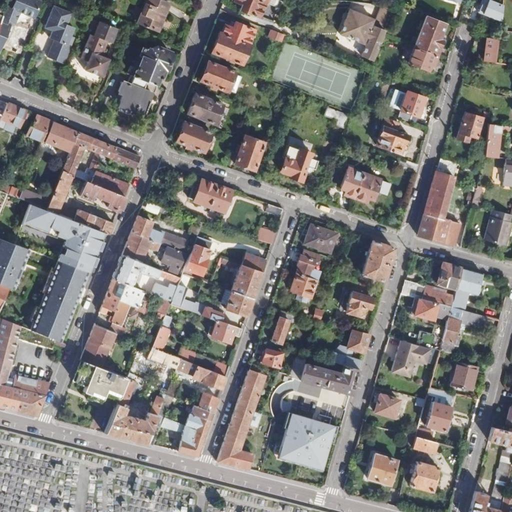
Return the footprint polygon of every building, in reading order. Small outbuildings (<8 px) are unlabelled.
[(0,50),(1,51),(10,29),(9,26),(15,23),(20,11),(34,17),(41,0),(39,0),(10,0),(6,13),(3,20),(0,26),(0,50)] [(169,5),(156,0),(147,0),(138,25),(158,33),(169,5)] [(234,0),(234,3),(243,7),(241,12),(259,19),(266,5),(274,8),(277,0),(234,0)] [(503,5),(490,0),(483,0),(478,13),(500,23),(503,5)] [(374,16),(347,6),(337,32),(364,43),(360,54),(373,59),(385,29),(371,24),(374,16)] [(68,15),(50,8),(42,29),(49,32),(46,39),(51,41),(43,58),(60,65),(70,39),(67,38),(70,30),(63,27),(68,15)] [(416,49),(435,56),(442,41),(438,40),(444,25),(425,17),(413,48),(416,49)] [(255,32),(236,24),(234,30),(225,26),(222,35),(219,34),(211,53),(241,65),(255,32)] [(499,31),(478,27),(475,36),(489,38),(491,39),(498,40),(499,31)] [(271,31),(268,39),(280,44),(283,36),(271,31)] [(106,42),(90,36),(86,46),(80,61),(87,63),(83,71),(101,78),(108,61),(100,57),(106,42)] [(484,60),(496,62),(498,44),(498,40),(491,39),(488,52),(486,52),(484,60)] [(158,87),(159,88),(164,74),(166,75),(173,58),(172,55),(156,48),(153,49),(152,52),(149,50),(148,51),(143,49),(139,57),(142,58),(134,78),(138,80),(158,87)] [(431,67),(435,56),(416,49),(413,48),(412,48),(406,63),(426,71),(428,66),(431,67)] [(235,74),(207,63),(200,82),(226,93),(235,74)] [(134,78),(131,77),(127,85),(122,84),(119,90),(124,93),(119,104),(145,115),(151,104),(149,103),(152,97),(153,98),(158,87),(138,80),(134,78)] [(400,111),(398,119),(408,122),(410,115),(417,117),(423,98),(405,92),(399,111),(400,111)] [(222,105),(195,94),(187,113),(214,124),(222,105)] [(26,111),(9,104),(0,124),(0,127),(13,132),(16,126),(20,128),(23,119),(26,120),(27,116),(25,114),(26,111)] [(347,114),(327,106),(324,114),(338,120),(335,126),(341,129),(347,114)] [(481,118),(463,113),(457,133),(459,134),(457,139),(468,143),(469,136),(475,138),(481,118)] [(50,121),(37,116),(32,128),(30,126),(26,136),(42,142),(50,121)] [(398,123),(384,119),(376,145),(400,153),(403,144),(406,145),(407,143),(408,144),(410,143),(411,139),(410,138),(409,137),(409,135),(396,131),(398,123)] [(78,133),(54,123),(45,143),(69,153),(78,133)] [(210,135),(183,124),(175,144),(202,154),(210,135)] [(511,127),(487,125),(484,150),(483,157),(495,158),(498,134),(510,135),(511,127)] [(78,133),(69,153),(62,171),(72,176),(81,179),(86,181),(124,197),(129,185),(95,172),(87,170),(85,174),(75,170),(84,149),(95,153),(89,168),(97,171),(103,157),(135,169),(140,158),(78,133)] [(260,154),(262,148),(264,143),(244,136),(234,164),(254,171),(260,154)] [(298,150),(286,146),(282,157),(283,161),(280,172),(289,175),(288,178),(301,182),(304,172),(305,173),(306,174),(311,171),(310,169),(311,168),(313,169),(317,162),(309,158),(311,154),(298,149),(298,150)] [(437,172),(436,172),(435,171),(417,236),(454,246),(460,224),(451,221),(451,219),(449,217),(448,220),(439,218),(441,211),(444,211),(456,163),(442,159),(437,172)] [(403,169),(414,173),(417,165),(406,161),(403,169)] [(492,183),(501,184),(502,167),(493,166),(492,183)] [(344,195),(354,198),(363,175),(347,170),(340,189),(345,191),(344,195)] [(62,171),(50,199),(46,209),(104,231),(110,233),(114,224),(79,209),(76,210),(75,214),(62,209),(62,210),(58,209),(72,176),(62,171)] [(363,175),(354,198),(365,202),(366,198),(372,201),(379,181),(363,175)] [(232,192),(197,180),(189,200),(195,202),(194,204),(224,214),(232,192)] [(124,197),(86,181),(79,196),(90,201),(91,196),(109,203),(107,208),(118,213),(124,197)] [(22,191),(2,182),(0,186),(0,189),(9,193),(19,198),(22,191)] [(485,189),(476,186),(475,191),(472,205),(481,207),(485,189)] [(0,214),(9,193),(0,189),(0,214)] [(23,189),(22,191),(19,198),(27,201),(46,209),(50,199),(23,189)] [(143,209),(156,214),(159,205),(146,200),(143,209)] [(46,209),(27,201),(19,221),(63,237),(54,260),(58,261),(88,273),(104,231),(46,209)] [(283,210),(268,205),(266,212),(280,217),(283,210)] [(511,215),(509,215),(496,211),(494,219),(511,223),(511,218),(511,215)] [(152,222),(138,217),(131,233),(159,244),(167,247),(184,253),(188,242),(150,228),(152,222)] [(511,223),(494,219),(493,219),(487,241),(508,246),(511,230),(511,223)] [(202,223),(195,220),(188,237),(196,240),(197,237),(202,223)] [(336,235),(309,225),(303,244),(329,253),(336,235)] [(271,244),(275,233),(260,228),(256,240),(271,244)] [(159,244),(131,233),(122,256),(145,265),(146,263),(143,261),(149,248),(156,250),(159,244)] [(27,249),(14,244),(0,237),(0,285),(9,289),(27,249)] [(197,237),(196,240),(189,256),(183,272),(199,278),(212,243),(197,237)] [(392,248),(369,240),(365,252),(362,251),(362,255),(364,256),(358,275),(383,282),(392,248)] [(176,274),(184,253),(167,247),(160,263),(170,266),(168,271),(176,274)] [(332,279),(334,274),(319,269),(318,272),(310,269),(315,253),(302,249),(300,256),(299,256),(296,265),(297,265),(295,273),(302,276),(316,280),(330,286),(332,279)] [(261,274),(265,261),(244,254),(240,266),(241,266),(261,274)] [(145,265),(122,256),(120,263),(113,279),(131,287),(137,272),(155,279),(156,275),(178,284),(180,279),(145,265)] [(251,300),(261,274),(241,266),(240,266),(223,260),(222,265),(236,269),(237,268),(239,269),(235,280),(231,293),(251,300)] [(82,288),(88,273),(58,261),(42,303),(52,307),(58,295),(68,298),(73,284),(82,288)] [(460,268),(441,263),(435,284),(455,289),(460,268)] [(476,295),(481,274),(460,268),(455,289),(476,295)] [(302,276),(295,273),(289,290),(296,293),(294,299),(306,303),(308,297),(309,298),(316,280),(302,276)] [(353,281),(334,274),(332,279),(352,286),(359,288),(366,291),(367,287),(353,282),(353,281)] [(181,277),(180,279),(178,284),(176,289),(171,302),(169,305),(186,311),(203,317),(215,321),(220,323),(222,316),(209,312),(210,310),(195,305),(194,307),(181,303),(186,292),(181,290),(186,279),(181,277)] [(131,287),(113,279),(100,313),(105,315),(107,312),(111,314),(117,300),(121,302),(110,328),(119,332),(130,306),(135,308),(136,307),(141,309),(145,299),(140,297),(142,292),(131,287)] [(404,280),(400,295),(414,299),(450,308),(451,303),(453,297),(432,291),(433,288),(404,280)] [(77,302),(82,288),(73,284),(68,298),(77,302)] [(0,308),(9,289),(0,285),(0,308)] [(171,302),(176,289),(169,285),(166,291),(154,285),(149,295),(159,300),(169,305),(171,302)] [(364,296),(366,291),(359,288),(352,286),(344,312),(358,316),(361,307),(367,308),(370,298),(364,296)] [(245,317),(251,300),(231,293),(225,291),(221,301),(226,303),(224,310),(245,317)] [(52,307),(42,303),(30,332),(37,335),(51,340),(55,342),(60,344),(77,302),(68,298),(58,295),(52,307)] [(450,308),(414,299),(409,315),(432,322),(434,315),(447,318),(450,308)] [(166,314),(169,305),(159,300),(155,309),(166,314)] [(186,311),(169,305),(166,314),(156,338),(152,348),(161,352),(169,332),(166,330),(172,316),(174,317),(176,313),(184,316),(186,311)] [(447,318),(444,330),(442,338),(438,351),(449,354),(451,347),(455,347),(458,337),(455,336),(458,323),(483,330),(486,318),(458,310),(450,308),(447,318)] [(302,318),(319,322),(321,314),(304,310),(302,318)] [(296,316),(279,311),(270,340),(280,344),(284,333),(287,324),(292,326),(296,316)] [(0,385),(44,396),(46,392),(49,385),(14,376),(13,380),(10,379),(7,379),(18,335),(46,348),(47,345),(53,348),(55,342),(51,340),(37,335),(30,332),(0,319),(0,385)] [(241,330),(220,323),(215,321),(212,328),(209,327),(206,336),(227,343),(230,335),(238,338),(241,330)] [(319,322),(316,331),(324,334),(327,324),(319,322)] [(95,325),(81,360),(81,361),(126,379),(132,366),(107,356),(115,333),(95,325)] [(444,330),(433,327),(430,336),(418,333),(415,345),(430,349),(438,351),(442,338),(444,330)] [(346,349),(362,353),(367,338),(368,335),(351,331),(346,349)] [(415,345),(400,341),(392,372),(410,377),(414,361),(426,365),(430,349),(415,345)] [(62,352),(65,346),(60,344),(55,342),(53,348),(62,352)] [(161,352),(152,348),(150,348),(149,350),(150,351),(147,358),(148,358),(147,361),(154,364),(155,362),(176,370),(180,360),(177,358),(161,352)] [(181,348),(177,358),(180,360),(224,378),(228,367),(181,348)] [(280,353),(264,349),(260,361),(277,366),(280,353)] [(342,366),(357,370),(360,362),(332,353),(330,359),(309,353),(308,357),(342,366)] [(296,354),(291,371),(302,375),(305,364),(307,357),(296,354)] [(180,360),(176,370),(199,380),(198,382),(201,383),(201,384),(220,391),(224,378),(180,360)] [(88,402),(115,408),(125,384),(126,379),(81,361),(73,382),(86,387),(84,393),(91,395),(88,402)] [(476,367),(457,362),(450,386),(470,391),(476,367)] [(115,408),(104,434),(136,442),(146,444),(157,416),(166,395),(172,380),(175,372),(171,370),(160,397),(159,397),(152,414),(149,413),(145,421),(129,417),(127,420),(122,418),(131,397),(134,399),(139,386),(136,385),(136,383),(131,381),(136,370),(146,375),(148,369),(133,363),(132,366),(126,379),(125,384),(115,408)] [(300,382),(338,393),(350,396),(357,370),(342,366),(340,374),(305,364),(302,375),(300,382)] [(248,371),(235,407),(252,413),(264,377),(248,371)] [(182,385),(172,380),(166,395),(175,399),(182,385)] [(0,406),(36,416),(44,396),(0,385),(0,406)] [(434,390),(428,389),(426,398),(432,399),(434,390)] [(212,415),(216,401),(201,394),(197,408),(212,415)] [(398,401),(378,395),(374,412),(392,418),(398,401)] [(511,399),(510,408),(508,408),(503,425),(511,427),(511,399)] [(451,408),(431,403),(425,427),(444,432),(451,408)] [(200,420),(208,424),(212,415),(197,408),(194,407),(190,415),(197,419),(200,420)] [(235,407),(216,461),(248,470),(256,472),(259,464),(251,461),(253,451),(240,448),(249,422),(257,424),(260,416),(253,412),(253,413),(252,413),(235,407)] [(333,423),(289,410),(276,456),(320,469),(333,423)] [(157,416),(146,444),(153,446),(161,426),(182,434),(178,448),(177,452),(196,457),(200,446),(189,443),(193,431),(172,423),(157,416)] [(189,443),(200,446),(201,444),(208,424),(200,420),(197,419),(193,431),(189,443)] [(415,438),(429,442),(432,433),(417,429),(415,438)] [(511,434),(491,429),(488,442),(505,447),(504,451),(511,453),(511,434)] [(415,438),(408,436),(406,436),(403,448),(412,451),(412,449),(413,445),(415,438)] [(433,454),(436,444),(429,442),(415,438),(413,445),(412,449),(433,454)] [(469,511),(498,511),(504,491),(511,459),(511,456),(502,453),(488,508),(485,507),(486,503),(484,503),(486,495),(475,492),(469,511)] [(395,462),(373,456),(366,480),(388,486),(395,462)] [(420,463),(416,462),(414,470),(412,469),(410,473),(413,474),(410,486),(432,492),(439,468),(435,466),(436,465),(431,463),(427,462),(426,464),(423,464),(424,461),(421,460),(420,463)] [(392,491),(388,505),(396,507),(400,493),(392,491)] [(511,493),(504,491),(498,511),(511,511),(511,510),(511,506),(511,493)]
